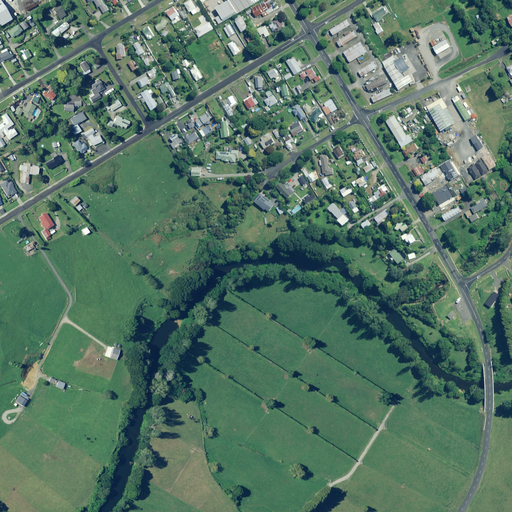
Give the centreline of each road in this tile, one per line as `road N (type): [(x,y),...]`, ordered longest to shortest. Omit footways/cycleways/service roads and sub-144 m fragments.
road 1 (secondary): [(460,286),(481,332),(490,393),(483,461),(460,511)]
road 2 (secondary): [(460,286),(361,117)]
road 3 (residential): [(150,129),(309,31)]
road 4 (residential): [(0,222),(150,129)]
road 5 (residential): [(361,117),(505,47)]
